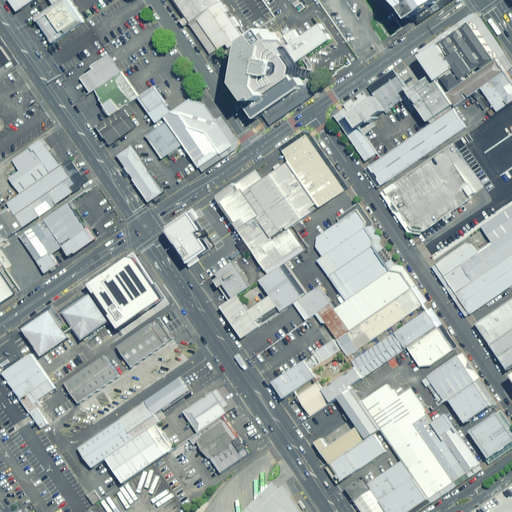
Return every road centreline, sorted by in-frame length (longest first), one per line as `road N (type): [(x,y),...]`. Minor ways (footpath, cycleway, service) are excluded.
road 1 (residential): [(311,110),(511,402)]
road 2 (secondary): [(144,225),(339,511)]
road 3 (secondary): [(144,225),(0,14)]
road 4 (secondary): [(311,110),(473,0)]
road 5 (residential): [(255,149),(151,0)]
road 6 (secondary): [(0,325),(144,225)]
road 7 (secondary): [(144,225),(255,149)]
